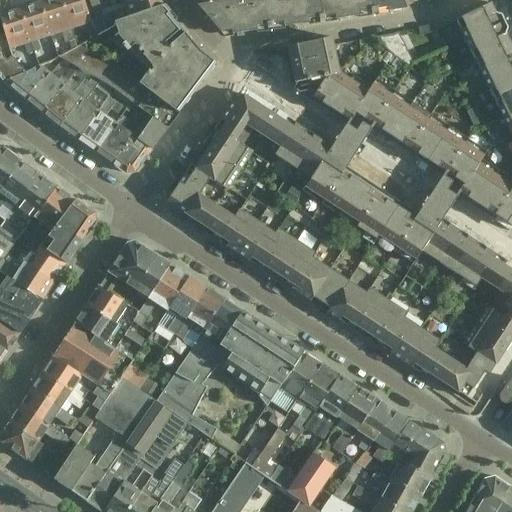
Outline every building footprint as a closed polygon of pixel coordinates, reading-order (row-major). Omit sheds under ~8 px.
[(71,26),(62,0),(49,0),(41,3),(51,33),(62,29),(66,43),(69,42),(71,49),(76,46),(71,26)] [(94,33),(83,0),(62,0),(71,26),(82,23),(87,36),(94,33)] [(163,4),(161,0),(122,0),(128,18),(163,6),(162,4),(163,4)] [(271,29),(266,0),(229,0),(197,6),(221,33),(221,32),(223,32),(232,31),(232,35),(257,31),(257,27),(267,26),(268,29),(271,29)] [(322,21),(319,0),(266,0),(271,29),(274,29),(273,25),(284,23),(284,27),(322,21)] [(319,0),(322,21),(361,16),(360,12),(371,11),(371,14),(375,14),(373,0),(319,0)] [(373,0),(375,14),(378,13),(378,9),(388,8),(389,12),(407,9),(403,0),(373,0)] [(51,33),(41,3),(20,10),(34,52),(41,50),(37,37),(51,33)] [(490,4),(456,20),(466,41),(504,22),(501,15),(495,13),(490,4)] [(149,93),(179,114),(217,64),(202,52),(185,33),(178,39),(174,36),(182,29),(176,22),(178,20),(165,5),(163,6),(128,18),(114,23),(117,34),(115,37),(127,51),(134,45),(152,66),(139,84),(120,69),(78,45),(76,46),(71,49),(58,55),(94,77),(101,81),(110,87),(114,90),(128,100),(135,106),(137,107),(149,93)] [(106,17),(102,5),(91,8),(95,20),(106,17)] [(34,52),(20,10),(0,16),(5,34),(7,40),(8,44),(9,46),(23,42),(27,55),(34,52)] [(508,28),(504,22),(466,41),(475,61),(510,43),(505,35),(508,28)] [(428,26),(418,28),(420,36),(430,34),(428,26)] [(296,83),(296,84),(311,80),(323,77),(339,74),(334,50),(331,38),(288,47),(295,83),(296,83)] [(511,48),(510,43),(475,61),(484,79),(511,65),(511,48)] [(7,59),(0,51),(0,77),(4,82),(26,73),(12,56),(7,59)] [(511,65),(484,79),(494,99),(511,89),(511,65)] [(42,66),(26,73),(4,82),(9,86),(25,99),(38,82),(43,86),(52,75),(42,66)] [(511,186),(479,165),(487,153),(430,116),(423,111),(427,105),(416,99),(413,104),(376,80),(368,93),(339,74),(323,77),(324,80),(311,101),(340,119),(342,115),(349,120),(363,129),(366,125),(372,129),(390,141),(392,137),(402,144),(408,148),(406,152),(443,176),(461,187),(458,191),(460,193),(468,198),(465,201),(484,214),(504,228),(507,223),(511,226),(511,186)] [(56,77),(52,75),(43,86),(38,82),(25,99),(42,113),(65,86),(56,77)] [(101,81),(94,77),(89,84),(85,80),(75,93),(69,88),(65,86),(42,113),(60,127),(82,99),(86,101),(95,88),(101,81)] [(110,87),(101,81),(95,88),(109,97),(114,90),(110,87)] [(511,89),(494,99),(503,118),(511,114),(511,89)] [(149,93),(137,107),(148,115),(133,136),(135,137),(125,151),(123,150),(112,164),(120,170),(126,174),(135,172),(140,166),(139,166),(151,151),(153,149),(152,149),(179,114),(149,93)] [(236,97),(217,125),(216,128),(235,141),(246,124),(258,105),(244,95),(236,97)] [(135,106),(128,100),(113,122),(106,116),(115,102),(109,97),(100,111),(78,140),(96,153),(121,117),(125,120),(130,113),(135,106)] [(82,99),(60,127),(78,140),(100,111),(97,109),(86,101),(82,99)] [(293,127),(258,105),(246,124),(281,147),(296,124),(296,123),(293,127)] [(511,114),(503,118),(511,137),(511,114)] [(130,124),(125,120),(121,117),(96,153),(112,164),(123,150),(125,151),(135,137),(133,136),(126,130),(130,124)] [(363,129),(349,120),(339,134),(329,151),(330,151),(331,152),(328,156),(346,168),(358,150),(372,129),(366,125),(363,129)] [(306,131),(296,124),(281,147),(275,156),(293,167),(314,136),(314,135),(311,139),(304,135),(306,131)] [(253,152),(235,141),(216,128),(215,129),(219,132),(208,150),(240,171),(253,152)] [(324,142),(314,136),(293,167),(311,179),(330,151),(329,151),(322,146),(324,142)] [(0,189),(20,161),(4,149),(0,153),(0,189)] [(240,171),(208,150),(196,168),(192,165),(191,166),(211,179),(228,190),(240,171)] [(399,202),(397,206),(388,200),(387,200),(380,195),(382,192),(346,168),(328,156),(331,152),(330,151),(311,179),(303,192),(366,233),(362,239),(373,246),(377,241),(414,265),(422,252),(441,224),(440,224),(427,215),(424,219),(418,215),(399,202)] [(39,175),(20,161),(0,189),(0,213),(8,219),(39,175)] [(211,179),(191,166),(167,202),(187,215),(200,195),(211,179)] [(58,188),(39,175),(8,219),(6,220),(10,222),(15,224),(23,213),(29,217),(30,215),(35,219),(58,188)] [(461,187),(443,176),(430,195),(418,215),(424,219),(427,215),(440,224),(449,207),(460,193),(458,191),(461,187)] [(75,200),(58,188),(35,219),(43,225),(26,249),(31,253),(36,256),(41,249),(75,200)] [(511,193),(405,357),(422,368),(423,369),(424,370),(425,370),(426,371),(427,371),(428,372),(429,373),(430,373),(431,374),(432,375),(433,375),(434,376),(435,377),(467,398),(511,427),(511,193)] [(187,215),(222,237),(234,218),(200,195),(187,215)] [(94,214),(75,200),(41,249),(66,266),(96,221),(94,214)] [(234,218),(222,237),(219,242),(237,254),(258,222),(240,210),(234,218)] [(10,222),(6,220),(0,229),(0,267),(28,229),(15,224),(10,222)] [(276,234),(258,222),(237,254),(256,266),(259,262),(258,261),(276,234)] [(447,229),(441,224),(422,252),(441,264),(459,236),(458,236),(461,232),(450,225),(447,229)] [(279,229),(276,234),(258,261),(259,262),(277,274),(298,241),(279,229)] [(465,240),(459,236),(441,264),(459,276),(477,248),(476,247),(479,243),(468,236),(465,240)] [(317,254),(298,241),(277,274),(294,285),(296,286),(314,259),(317,254)] [(128,244),(108,274),(99,287),(115,298),(124,284),(147,299),(170,265),(135,242),(128,244)] [(66,266),(41,249),(36,256),(31,253),(22,266),(51,287),(66,266)] [(332,270),(314,259),(296,286),(294,285),(291,289),(311,302),(332,270)] [(170,265),(147,299),(138,313),(132,322),(142,328),(157,305),(166,311),(189,277),(170,265)] [(51,287),(22,266),(12,280),(42,301),(51,287)] [(349,282),(332,270),(311,302),(329,314),(349,282)] [(12,280),(0,271),(0,320),(19,334),(42,301),(12,280)] [(207,289),(189,277),(166,311),(168,312),(158,326),(168,331),(176,336),(207,289)] [(367,293),(349,282),(329,314),(347,326),(350,321),(349,321),(367,293)] [(146,342),(127,330),(132,322),(138,313),(115,298),(99,287),(87,305),(126,332),(123,336),(142,349),(146,342)] [(224,300),(207,289),(176,336),(183,341),(184,344),(192,349),(224,300)] [(370,289),(367,293),(349,321),(350,321),(368,333),(389,302),(370,289)] [(241,311),(224,300),(192,349),(190,351),(204,361),(216,344),(219,346),(241,311)] [(409,314),(389,302),(368,333),(385,344),(388,346),(406,318),(409,314)] [(126,332),(87,305),(75,323),(105,343),(114,350),(123,336),(126,332)] [(303,352),(241,311),(219,346),(216,344),(204,361),(190,351),(156,403),(171,412),(188,424),(211,439),(216,431),(217,430),(192,416),(206,389),(200,385),(216,366),(259,395),(267,405),(269,402),(277,390),(303,352)] [(424,330),(406,318),(388,346),(385,344),(382,349),(403,362),(424,330)] [(0,346),(8,352),(19,334),(0,320),(0,346)] [(105,343),(75,323),(52,357),(82,377),(110,397),(122,379),(131,365),(132,363),(114,350),(105,343)] [(320,363),(303,352),(269,402),(285,413),(293,401),(320,363)] [(82,377),(52,357),(41,374),(73,396),(76,393),(72,390),(77,384),(97,397),(92,405),(90,404),(89,406),(99,413),(110,397),(82,377)] [(137,369),(155,381),(163,369),(145,358),(137,369)] [(340,376),(320,363),(293,401),(298,405),(301,401),(307,405),(289,432),(298,438),(304,428),(305,428),(319,406),(340,376)] [(149,377),(131,365),(122,379),(140,391),(148,379),(149,377)] [(73,396),(41,374),(30,391),(63,413),(65,410),(61,407),(65,401),(81,412),(86,405),(73,396)] [(356,387),(340,376),(319,406),(305,428),(321,439),(337,416),(356,387)] [(54,480),(87,502),(118,455),(156,403),(154,401),(140,391),(122,379),(110,397),(99,413),(95,419),(118,434),(107,448),(95,468),(90,464),(95,457),(77,445),(65,463),(54,480)] [(162,388),(148,379),(140,391),(154,401),(162,388)] [(333,450),(342,456),(357,432),(356,431),(376,400),(356,387),(337,416),(349,424),(333,450)] [(75,422),(63,413),(30,391),(19,407),(52,429),(55,425),(51,423),(54,418),(71,429),(75,422)] [(393,411),(376,400),(356,431),(357,432),(366,437),(358,448),(365,453),(367,454),(374,443),(393,411)] [(171,412),(156,403),(118,455),(87,502),(101,511),(103,511),(123,482),(153,439),(171,412)] [(99,413),(89,406),(79,422),(88,429),(95,419),(99,413)] [(65,438),(52,429),(19,407),(9,422),(41,445),(44,441),(41,439),(44,434),(60,445),(65,438)] [(408,421),(393,411),(374,443),(379,446),(372,457),(382,463),(393,445),(408,421)] [(188,424),(171,412),(153,439),(123,482),(103,511),(127,511),(143,490),(151,477),(156,470),(157,470),(188,424)] [(443,444),(408,421),(393,445),(414,458),(410,465),(431,478),(446,452),(443,444)] [(41,445),(9,422),(0,435),(2,443),(42,471),(54,453),(41,445)] [(286,435),(278,430),(252,467),(271,480),(279,467),(270,460),(286,435)] [(77,432),(71,441),(77,444),(83,435),(77,432)] [(372,457),(367,454),(365,453),(362,457),(361,456),(356,465),(362,469),(364,470),(372,457)] [(334,469),(312,454),(296,478),(287,492),(303,502),(309,507),(314,500),(334,469)] [(66,461),(57,456),(51,464),(60,470),(66,461)] [(184,467),(175,462),(158,487),(149,499),(144,496),(146,492),(143,490),(127,511),(151,511),(180,470),(181,470),(184,467)] [(271,480),(252,467),(245,463),(230,486),(211,511),(296,511),(303,502),(287,492),(271,480)] [(362,469),(356,465),(355,464),(346,480),(353,485),(362,469)] [(431,478),(410,465),(407,470),(397,465),(389,479),(421,496),(431,478)] [(296,478),(279,467),(271,480),(287,492),(296,478)] [(180,470),(151,511),(175,511),(176,511),(168,505),(181,488),(181,489),(190,476),(181,470),(180,470)] [(412,511),(421,496),(389,479),(379,474),(377,477),(373,475),(370,481),(383,489),(378,498),(403,511),(412,511)] [(485,480),(480,488),(466,511),(495,511),(510,488),(495,477),(485,480)] [(353,485),(346,480),(345,480),(333,497),(342,502),(353,485)] [(403,511),(378,498),(357,486),(352,496),(373,508),(370,511),(403,511)] [(511,511),(511,488),(510,488),(495,511),(511,511)] [(194,511),(202,500),(189,492),(176,511),(175,511),(194,511)] [(361,511),(342,502),(333,497),(332,497),(323,509),(327,511),(361,511)] [(317,511),(309,507),(303,502),(296,511),(317,511)]
